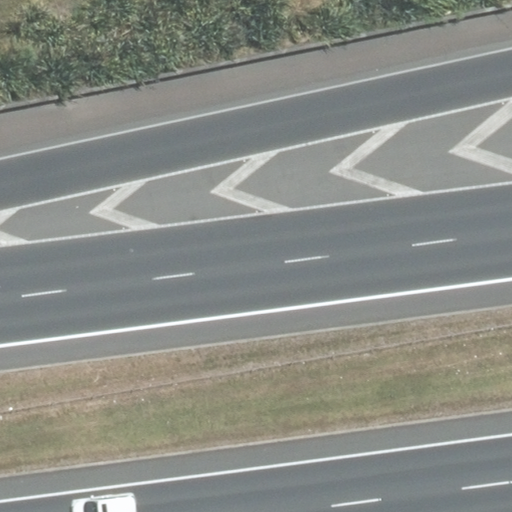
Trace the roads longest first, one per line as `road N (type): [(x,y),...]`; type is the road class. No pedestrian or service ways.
road 1 (motorway): [(0,192),(511,78)]
road 2 (motorway): [(0,294),(511,229)]
road 3 (motorway): [(511,486),(315,511)]
